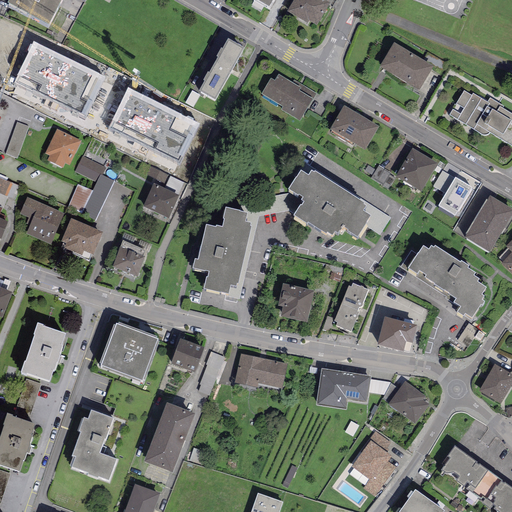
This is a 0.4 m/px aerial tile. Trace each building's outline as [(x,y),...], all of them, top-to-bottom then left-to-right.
[(11,0),(7,8),(48,29),(63,1),(60,0),(11,0)] [(251,0),(269,10),(274,0),(251,0)] [(330,5),(320,0),(295,0),(287,14),(307,26),(309,23),(317,28),(330,5)] [(421,2),(415,0),(395,0),(389,17),(411,25),(421,2)] [(106,77),(33,41),(13,82),(86,117),(106,77)] [(228,42),(199,94),(215,104),(244,51),(228,42)] [(394,46),(380,70),(419,93),(434,70),(394,46)] [(301,89),(279,76),(275,83),(270,80),(261,96),(283,108),(281,112),(300,123),(313,101),(299,93),(301,89)] [(199,124),(127,88),(107,128),(179,164),(199,124)] [(471,97),(463,92),(449,116),(481,136),(483,136),(485,136),(488,135),(489,134),(511,148),(511,115),(502,109),(503,107),(490,99),(487,104),(473,94),(471,97)] [(379,128),(344,108),(330,132),(365,152),(379,128)] [(29,127),(17,123),(5,155),(17,159),(29,127)] [(81,142),(56,131),(45,155),(50,157),(47,162),(62,170),(65,165),(69,167),(81,142)] [(421,194),(438,165),(412,150),(395,179),(421,194)] [(105,168),(82,158),(75,173),(96,183),(100,175),(101,176),(105,168)] [(371,220),(366,227),(380,236),(390,219),(300,161),(291,174),(298,179),(301,175),(308,180),(311,175),(314,177),(315,176),(364,207),(363,209),(366,211),(363,215),(371,220)] [(376,171),(368,166),(364,171),(372,176),(376,171)] [(390,174),(378,167),(376,171),(372,176),(371,179),(383,186),(389,175),(390,174)] [(451,174),(437,196),(464,212),(477,190),(451,174)] [(101,176),(100,175),(96,183),(92,192),(82,215),(79,220),(93,226),(114,182),(101,176)] [(296,182),(288,194),(298,200),(298,199),(303,202),(301,205),(304,207),(301,210),(300,210),(296,216),(294,220),(307,228),(308,227),(326,239),(327,237),(333,240),(335,237),(338,238),(339,235),(340,236),(343,231),(348,234),(347,235),(357,242),(366,227),(371,220),(363,215),(366,211),(363,209),(364,207),(315,176),(314,177),(311,175),(308,180),(301,175),(298,179),(296,182)] [(394,179),(389,175),(383,186),(382,186),(388,190),(394,179)] [(0,178),(0,192),(15,199),(20,187),(0,178)] [(82,215),(92,192),(78,185),(67,209),(82,215)] [(154,186),(143,209),(168,221),(179,197),(154,186)] [(298,200),(288,194),(242,203),(240,215),(239,216),(247,218),(245,226),(251,227),(250,231),(251,231),(255,232),(258,217),(288,212),(296,216),(300,210),(301,210),(304,207),(301,205),(303,202),(298,199),(298,200)] [(465,240),(490,255),(511,217),(511,211),(489,198),(465,240)] [(64,216),(26,199),(19,215),(28,219),(26,225),(30,227),(26,236),(50,246),(64,216)] [(240,215),(226,212),(223,223),(224,224),(222,231),(216,230),(216,232),(206,229),(198,265),(195,264),(192,273),(204,276),(204,275),(209,276),(207,282),(206,282),(203,294),(220,298),(221,297),(229,299),(229,297),(239,300),(255,232),(251,231),(250,231),(251,227),(245,226),(247,218),(239,216),(240,215)] [(0,220),(0,240),(0,241),(8,224),(0,220)] [(102,235),(71,221),(58,250),(81,259),(84,253),(93,257),(102,235)] [(511,242),(506,249),(508,250),(499,259),(503,263),(501,265),(511,275),(511,242)] [(122,243),(112,269),(136,279),(147,252),(122,243)] [(429,253),(423,250),(419,256),(411,251),(400,268),(446,298),(445,299),(454,305),(453,306),(460,311),(457,316),(463,320),(465,318),(471,322),(481,308),(482,309),(484,305),(481,304),(484,300),(481,298),(486,291),(477,285),(479,283),(473,279),(475,276),(468,272),(469,270),(461,265),(460,266),(435,250),(434,251),(431,250),(429,253)] [(314,293),(283,286),(278,308),(283,309),(281,319),(307,324),(314,293)] [(368,292),(352,286),(351,289),(348,288),(341,305),(357,312),(359,309),(360,309),(361,309),(361,308),(362,308),(363,307),(363,306),(362,305),(368,292)] [(12,295),(0,290),(0,319),(2,320),(12,295)] [(357,312),(341,305),(334,322),(337,324),(336,327),(350,333),(356,321),(356,320),(357,319),(358,318),(358,317),(357,316),(356,315),(357,312)] [(332,319),(327,317),(323,330),(329,332),(332,319)] [(416,329),(384,321),(378,348),(403,354),(406,344),(412,346),(416,329)] [(479,331),(468,324),(457,341),(468,348),(479,331)] [(37,327),(21,376),(50,385),(66,337),(37,327)] [(117,327),(100,370),(142,385),(158,343),(117,327)] [(181,341),(172,367),(195,375),(205,350),(181,341)] [(287,365),(241,355),(234,385),(257,390),(258,385),(282,390),(287,365)] [(212,356),(208,368),(219,371),(223,359),(212,356)] [(511,376),(494,366),(479,393),(500,406),(511,385),(511,376)] [(371,378),(321,370),(316,407),(346,412),(348,402),(367,405),(371,378)] [(425,398),(405,383),(388,406),(415,425),(429,406),(423,402),(425,398)] [(144,466),(171,476),(194,417),(167,407),(144,466)] [(113,422),(91,414),(88,423),(83,421),(79,435),(80,435),(72,459),(75,460),(71,470),(88,476),(87,478),(98,481),(98,480),(109,484),(116,463),(99,457),(104,443),(105,443),(113,422)] [(6,418),(0,437),(0,469),(19,476),(35,427),(6,418)] [(390,444),(375,433),(360,452),(362,454),(351,468),(369,481),(363,489),(374,498),(396,468),(388,462),(391,458),(384,452),(390,444)] [(463,489),(472,495),(488,473),(455,448),(447,459),(450,461),(441,472),(464,489),(463,489)] [(298,468),(292,465),(284,482),(290,485),(298,468)] [(511,511),(511,489),(488,473),(472,495),(483,504),(482,505),(490,511),(491,509),(495,511),(511,511)] [(134,486),(125,511),(153,511),(160,496),(134,486)] [(440,511),(415,493),(401,511),(440,511)] [(280,511),(283,504),(257,496),(251,511),(280,511)]
